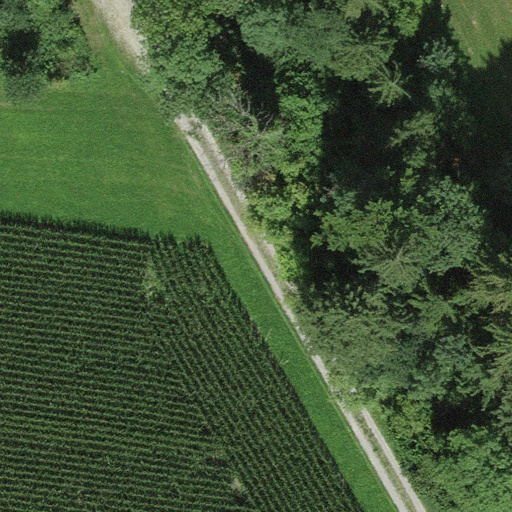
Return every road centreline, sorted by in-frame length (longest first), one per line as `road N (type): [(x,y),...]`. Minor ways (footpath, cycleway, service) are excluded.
road 1 (track): [(411,511),(180,106)]
road 2 (track): [(180,106),(0,93)]
